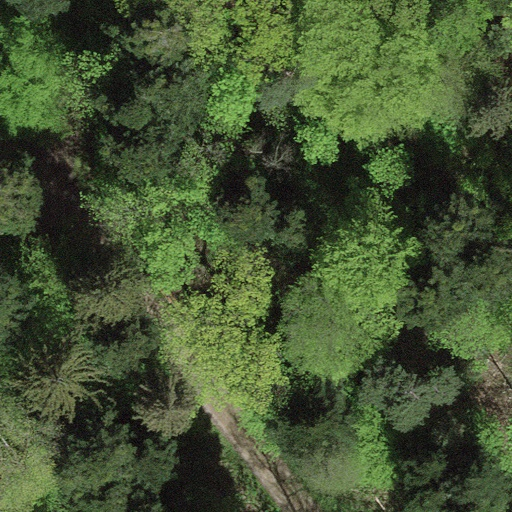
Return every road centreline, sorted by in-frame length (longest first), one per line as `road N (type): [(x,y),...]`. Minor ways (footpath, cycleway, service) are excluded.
road 1 (track): [(304,511),(0,145)]
road 2 (track): [(0,386),(50,196),(72,0)]
